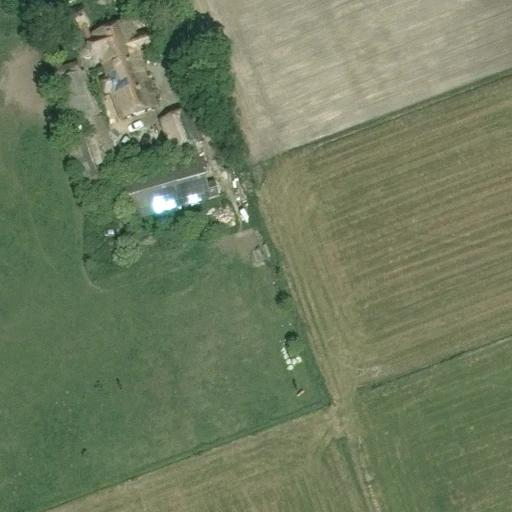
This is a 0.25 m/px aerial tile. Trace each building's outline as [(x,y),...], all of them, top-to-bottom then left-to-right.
[(59,19),(65,38),(82,32),(86,43),(94,63),(100,61),(121,121),(156,109),(142,71),(146,69),(130,22),(92,36),(93,40),(91,40),(88,30),(91,29),(84,10),(59,19)] [(133,21),(141,45),(154,41),(146,17),(133,21)] [(68,129),(100,119),(84,74),(54,84),(68,129)] [(188,112),(161,123),(173,154),(200,144),(188,112)] [(197,159),(126,179),(117,182),(129,224),(218,198),(214,184),(205,186),(197,159)] [(219,236),(224,235),(222,228),(207,231),(211,250),(222,248),(219,236)]
